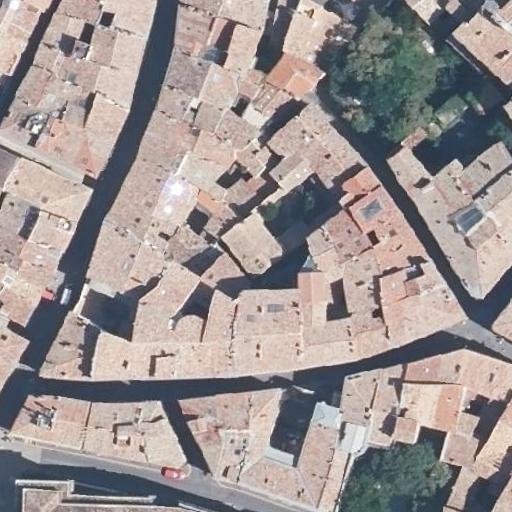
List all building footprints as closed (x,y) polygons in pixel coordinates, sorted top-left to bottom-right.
[(32,1),(30,0),(0,0),(0,24),(4,27),(12,31),(30,41),(38,27),(46,11),(41,5),(32,1)] [(30,0),(32,1),(41,5),(46,11),(52,0),(30,0)] [(113,26),(148,36),(151,22),(156,0),(65,0),(61,10),(100,22),(105,8),(118,11),(113,26)] [(265,31),(266,32),(268,18),(271,0),(183,0),(182,4),(223,15),(265,31)] [(271,0),(268,18),(270,19),(267,33),(270,36),(269,38),(285,48),(293,24),(294,24),(300,11),(300,10),(300,9),(300,8),(300,7),(300,6),(300,5),(300,4),(301,0),(271,0)] [(285,48),(288,50),(291,51),(292,50),(300,55),(309,38),(312,32),(312,28),(322,8),(317,5),(308,0),(301,0),(300,4),(300,5),(300,6),(300,7),(300,8),(300,9),(300,10),(300,11),(294,24),(293,24),(285,48)] [(407,0),(430,24),(447,7),(453,0),(484,0),(486,2),(487,2),(489,0),(407,0)] [(511,87),(511,99),(510,102),(505,105),(511,114),(511,33),(510,31),(495,17),(493,17),(491,17),(489,17),(488,16),(484,11),(484,4),(486,2),(484,0),(453,0),(447,7),(454,14),(445,22),(445,23),(452,31),(453,32),(452,33),(448,38),(447,39),(448,39),(470,61),(485,76),(486,76),(486,77),(485,77),(489,82),(491,80),(497,73),(511,87)] [(511,0),(489,0),(487,2),(486,2),(484,4),(484,11),(488,16),(489,17),(491,17),(493,17),(495,17),(510,31),(511,33),(511,0)] [(180,31),(178,47),(229,65),(228,67),(249,74),(253,65),(266,32),(265,31),(223,15),(182,4),(180,29),(180,31)] [(300,55),(325,71),(341,50),(358,28),(343,20),(337,16),(322,8),(312,28),(312,32),(309,38),(300,55)] [(50,69),(70,78),(100,92),(101,89),(115,99),(130,108),(139,71),(148,36),(113,26),(100,22),(61,10),(47,39),(36,64),(50,69)] [(22,58),(30,41),(12,31),(4,27),(0,35),(0,66),(13,74),(18,64),(22,58)] [(270,128),(277,136),(310,105),(301,99),(300,101),(268,77),(270,74),(253,65),(249,74),(228,67),(229,65),(178,47),(177,51),(174,61),(172,69),(169,82),(168,86),(182,91),(198,97),(225,108),(232,109),(235,103),(241,90),(256,97),(254,101),(252,101),(243,116),(266,132),(270,128)] [(349,58),(360,68),(369,58),(357,47),(349,58)] [(300,101),(301,99),(299,97),(305,91),(322,74),(325,71),(300,55),(292,50),(291,51),(288,50),(270,74),(268,77),(300,101)] [(70,78),(50,69),(36,64),(19,94),(84,126),(115,140),(122,126),(129,110),(130,108),(115,99),(101,89),(100,92),(70,78)] [(0,66),(0,79),(2,76),(11,80),(13,74),(0,66)] [(489,82),(485,77),(471,91),(468,94),(483,113),(505,96),(491,80),(489,82)] [(163,98),(159,109),(200,126),(214,133),(239,149),(243,150),(254,140),(264,148),(267,145),(270,142),(277,136),(270,128),(266,132),(243,116),(232,109),(225,108),(198,97),(182,91),(168,86),(163,98)] [(106,158),(115,140),(84,126),(19,94),(3,128),(47,150),(98,175),(106,158)] [(455,102),(452,98),(443,106),(446,109),(455,102)] [(271,171),(283,185),(255,209),(256,211),(244,221),(224,236),(255,277),(282,258),(294,248),(309,238),(309,236),(348,207),(342,198),(353,189),(361,200),(352,206),(356,214),(368,232),(376,227),(384,240),(376,245),(380,253),(385,276),(408,268),(424,263),(432,260),(413,229),(400,209),(385,189),(365,163),(346,143),(310,105),(277,136),(270,142),(284,158),(281,161),(267,145),(264,148),(257,154),(271,170),(271,171)] [(140,156),(170,167),(183,174),(216,195),(224,202),(244,221),(256,211),(255,209),(283,185),(271,171),(271,170),(257,154),(264,148),(254,140),(243,150),(239,149),(214,133),(200,126),(159,109),(149,133),(144,145),(140,156)] [(422,124),(420,125),(387,155),(401,180),(411,190),(440,238),(452,258),(472,292),(484,295),(501,275),(511,261),(511,153),(504,139),(480,155),(466,167),(459,157),(435,175),(412,148),(429,133),(422,124)] [(0,146),(0,198),(1,196),(6,186),(4,186),(8,179),(8,177),(21,156),(0,146)] [(52,171),(21,156),(8,177),(8,179),(4,186),(6,186),(38,201),(45,205),(45,209),(77,220),(84,206),(92,189),(91,189),(52,171)] [(213,245),(217,242),(224,236),(244,221),(224,202),(216,195),(183,174),(170,167),(140,156),(135,168),(130,178),(118,200),(184,226),(185,223),(199,200),(215,210),(200,234),(213,245)] [(0,222),(19,231),(29,236),(39,241),(63,249),(69,237),(77,220),(45,209),(45,205),(38,201),(6,186),(1,196),(7,198),(2,209),(0,208),(0,222)] [(108,218),(126,227),(148,241),(177,262),(179,259),(189,266),(197,258),(213,245),(200,234),(185,223),(184,226),(118,200),(113,210),(108,218)] [(376,245),(368,232),(356,214),(352,206),(349,208),(348,207),(309,236),(309,238),(313,246),(315,253),(303,269),(302,269),(302,270),(301,279),(294,279),(294,287),(292,288),(253,288),(252,288),(252,280),(236,260),(228,250),(226,251),(203,275),(189,266),(179,259),(177,262),(195,274),(232,298),(241,304),(237,335),(237,373),(299,365),(360,357),(355,315),(352,315),(335,318),(330,319),(330,303),(328,303),(328,296),(330,296),(329,282),(345,276),(351,313),(373,307),(386,304),(383,277),(385,276),(380,253),(376,245)] [(85,287),(83,295),(75,310),(104,326),(101,343),(93,378),(125,376),(129,376),(154,375),(173,375),(237,373),(237,335),(241,304),(232,298),(195,274),(177,262),(148,241),(126,227),(108,218),(107,221),(85,287)] [(0,222),(0,232),(3,234),(0,239),(0,256),(45,284),(54,267),(63,249),(39,241),(29,236),(19,231),(0,222)] [(0,277),(37,301),(42,292),(45,284),(0,256),(0,277)] [(458,304),(432,260),(424,263),(429,273),(411,278),(408,268),(385,276),(383,277),(386,304),(388,313),(375,316),(373,307),(351,313),(352,315),(355,315),(360,357),(430,330),(465,317),(458,304)] [(0,308),(3,311),(25,324),(29,317),(37,301),(0,277),(0,308)] [(511,336),(511,302),(494,326),(511,336)] [(104,326),(75,310),(62,337),(48,364),(43,372),(69,375),(93,378),(101,343),(104,326)] [(0,385),(3,387),(13,368),(28,339),(5,324),(0,321),(0,385)] [(427,453),(440,456),(442,457),(449,429),(458,431),(459,428),(463,410),(471,412),(480,414),(473,430),(492,435),(511,399),(511,363),(476,352),(465,349),(430,357),(408,363),(400,415),(397,428),(395,446),(396,446),(427,453)] [(255,429),(252,440),(240,482),(284,497),(323,510),(329,511),(355,511),(357,507),(349,504),(349,503),(361,461),(363,460),(374,454),(393,457),(396,446),(395,446),(397,428),(400,415),(408,363),(400,364),(352,376),(316,393),(303,390),(294,387),(281,389),(256,392),(254,426),(255,429)] [(226,442),(252,440),(255,429),(254,426),(256,392),(232,394),(217,395),(226,442)] [(72,444),(85,447),(95,402),(90,401),(76,398),(61,395),(32,394),(20,418),(14,431),(14,432),(47,439),(72,444)] [(194,425),(203,445),(220,443),(226,442),(217,395),(189,398),(182,399),(194,425)] [(511,399),(492,435),(489,441),(487,441),(475,461),(477,463),(474,467),(473,469),(473,470),(482,475),(493,481),(506,487),(511,476),(511,399)] [(141,458),(153,461),(148,440),(146,431),(140,432),(140,423),(143,423),(143,419),(148,401),(95,402),(85,447),(116,453),(141,458)] [(148,440),(153,461),(165,463),(169,464),(181,467),(183,462),(186,458),(182,447),(179,439),(162,403),(162,402),(161,402),(161,401),(160,401),(159,401),(158,401),(157,401),(148,401),(143,419),(143,423),(140,423),(140,432),(146,431),(148,440)] [(463,410),(459,428),(466,430),(471,412),(463,410)] [(472,432),(473,430),(480,414),(471,412),(466,430),(472,432)] [(230,479),(240,482),(252,440),(226,442),(220,443),(203,445),(213,470),(216,476),(223,478),(230,479)] [(432,484),(423,511),(443,511),(447,505),(448,505),(458,477),(464,462),(442,457),(440,456),(431,483),(432,484)] [(443,511),(492,511),(496,506),(474,498),(482,475),(473,470),(473,469),(474,467),(464,462),(458,477),(448,505),(447,505),(443,511)] [(496,506),(492,511),(511,511),(511,476),(506,487),(502,495),(496,506)] [(222,511),(201,505),(79,480),(21,478),(20,511),(222,511)] [(506,487),(493,481),(490,489),(502,495),(506,487)]
